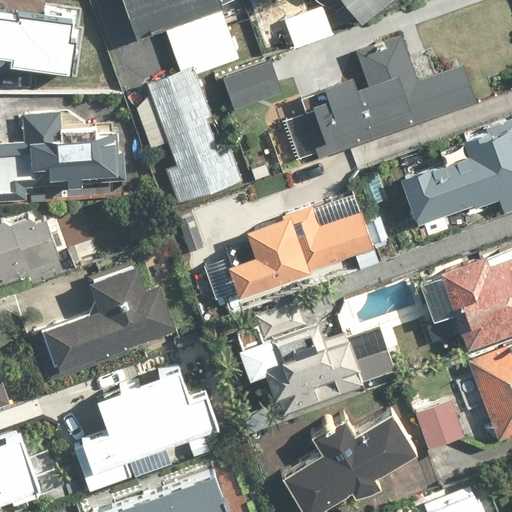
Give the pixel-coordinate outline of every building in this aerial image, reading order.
[(111,0),(125,37),(159,24),(176,67),(125,87),(147,144),(160,139),(170,163),(163,166),(175,197),(239,173),(228,144),(212,150),(199,116),(210,112),(195,72),(237,56),(215,0),(111,0)] [(333,0),(357,27),(389,0),(333,0)] [(0,5),(0,43),(11,45),(10,54),(72,63),(77,27),(68,26),(71,9),(22,2),(23,9),(0,5)] [(332,38),(322,5),(277,19),(287,52),(332,38)] [(295,162),(473,97),(461,63),(412,81),(395,31),(342,50),(350,72),(316,84),(322,101),(278,117),(295,162)] [(279,93),(268,57),(215,75),(227,110),(279,93)] [(412,222),(495,196),(500,213),(511,209),(511,110),(454,129),(462,153),(397,174),(412,222)] [(18,143),(0,143),(0,206),(26,205),(25,183),(78,182),(77,176),(114,175),(114,142),(83,142),(82,127),(63,127),(63,111),(17,112),(18,143)] [(230,292),(370,245),(360,213),(321,226),(313,202),(239,226),(248,253),(221,262),(230,292)] [(0,286),(19,280),(16,270),(56,256),(42,215),(9,226),(7,220),(0,222),(0,286)] [(511,252),(483,263),(479,252),(406,277),(430,346),(453,338),(457,349),(511,330),(511,252)] [(45,379),(175,337),(156,280),(139,286),(131,261),(78,279),(88,311),(29,330),(45,379)] [(317,344),(308,320),(227,348),(239,383),(258,377),(270,414),(401,370),(385,321),(317,344)] [(511,340),(464,359),(496,438),(511,431),(511,340)] [(128,452),(216,420),(204,387),(187,394),(174,358),(94,388),(107,425),(74,437),(91,486),(134,470),(128,452)] [(0,406),(10,403),(0,375),(0,406)] [(450,396),(411,409),(425,450),(464,436),(450,396)] [(408,452),(382,411),(347,433),(337,418),(306,437),(314,451),(274,476),(296,511),(310,511),(343,491),(351,503),(375,488),(368,477),(408,452)] [(0,502),(39,489),(19,429),(0,435),(0,502)] [(224,511),(209,470),(95,511),(94,511),(224,511)] [(494,511),(480,479),(422,504),(425,509),(418,511),(494,511)] [(511,511),(511,487),(494,495),(501,511),(511,511)]
